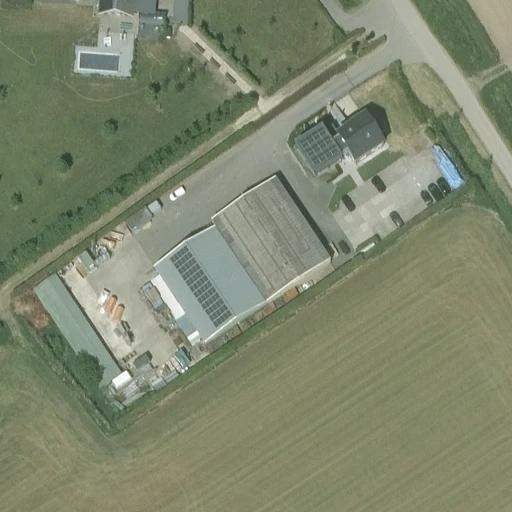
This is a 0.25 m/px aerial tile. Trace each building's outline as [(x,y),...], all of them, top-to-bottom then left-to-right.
[(69,0),(80,1),(79,0),(101,0),(101,13),(131,15),(132,0),(69,0)] [(338,139),(332,128),(303,147),(320,174),(348,155),(355,166),(383,147),(366,121),(338,139)] [(265,308),(330,264),(275,182),(275,181),(210,225),(215,232),(153,273),(204,349),(265,308)] [(121,378),(54,277),(32,293),(99,393),(121,378)] [(98,306),(112,327),(138,311),(125,289),(98,306)]
